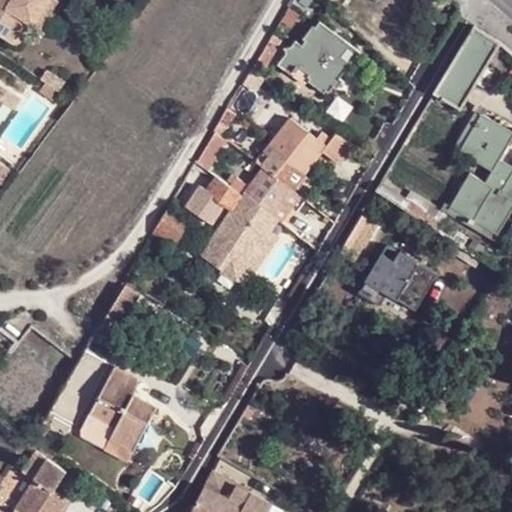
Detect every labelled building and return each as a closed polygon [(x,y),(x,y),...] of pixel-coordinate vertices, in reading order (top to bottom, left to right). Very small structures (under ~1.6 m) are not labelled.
[(0,0),(0,32),(16,42),(29,21),(35,25),(50,0),(0,0)] [(59,0),(50,0),(35,25),(42,29),(60,0),(59,0)] [(29,21),(16,42),(22,46),(35,25),(29,21)] [(332,88),(360,54),(322,23),(295,56),(332,88)] [(436,95),(464,109),(505,45),(477,28),(436,95)] [(266,75),(282,50),(271,42),(255,67),(266,75)] [(257,91),(266,75),(255,67),(246,83),(257,91)] [(0,108),(5,101),(11,91),(0,84),(0,108)] [(22,99),(11,91),(5,101),(16,109),(22,99)] [(217,131),(224,136),(237,113),(231,108),(217,131)] [(502,240),(511,223),(511,161),(507,158),(511,148),(511,129),(506,125),(508,121),(505,120),(503,124),(499,122),(501,118),(499,117),(497,121),(487,114),(475,135),(473,134),(461,152),(497,171),(491,182),(476,175),(454,214),(502,240)] [(257,161),(294,190),(325,150),(341,162),(356,147),(338,133),(333,138),(327,146),(316,137),(292,118),(257,161)] [(244,126),(231,142),(245,153),(258,137),(244,126)] [(327,146),(333,138),(322,129),(316,137),(327,146)] [(206,167),(209,169),(227,139),(224,136),(217,131),(199,161),(206,167)] [(199,161),(180,192),(188,197),(206,167),(199,161)] [(273,217),(294,190),(257,161),(236,189),(273,217)] [(246,265),(278,221),(273,217),(236,189),(217,175),(207,190),(231,209),(201,253),(218,265),(228,252),(246,265)] [(278,221),(285,227),(306,199),(294,190),(273,217),(278,221)] [(175,245),(187,225),(175,216),(178,212),(171,208),(156,232),(175,245)] [(378,226),(362,218),(342,252),(358,261),(378,226)] [(404,254),(392,247),(363,294),(385,308),(392,296),(420,313),(442,276),(405,253),(404,254)] [(237,277),(246,265),(228,252),(218,265),(237,277)] [(144,295),(129,285),(105,325),(113,330),(109,335),(119,341),(121,338),(138,348),(150,329),(142,325),(150,311),(139,304),(144,295)] [(116,366),(90,415),(115,427),(103,449),(127,462),(157,406),(134,393),(141,379),(116,366)] [(39,481),(20,511),(2,511),(1,511),(0,511),(63,511),(71,500),(56,491),(68,471),(39,453),(27,474),(39,481)] [(194,509),(192,511),(191,511),(270,511),(275,505),(214,473),(194,509)]
